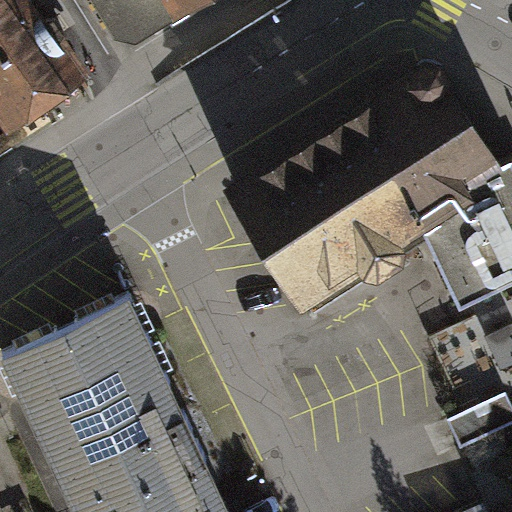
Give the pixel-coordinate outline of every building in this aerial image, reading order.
[(31,0),(0,0),(0,103),(10,118),(21,124),(36,114),(37,98),(79,70),(60,43),(66,30),(57,18),(44,18),(31,0)] [(100,0),(116,26),(136,31),(187,0),(100,0)] [(415,71),(237,184),(313,308),(401,254),(404,239),(426,227),(461,301),(511,275),(511,151),(494,160),(445,81),(445,71),(438,61),(428,59),(420,63),(415,71)] [(230,511),(123,291),(3,349),(80,511),(230,511)] [(511,323),(487,335),(501,367),(511,362),(511,323)] [(511,404),(506,391),(448,417),(461,445),(511,421),(511,404)]
